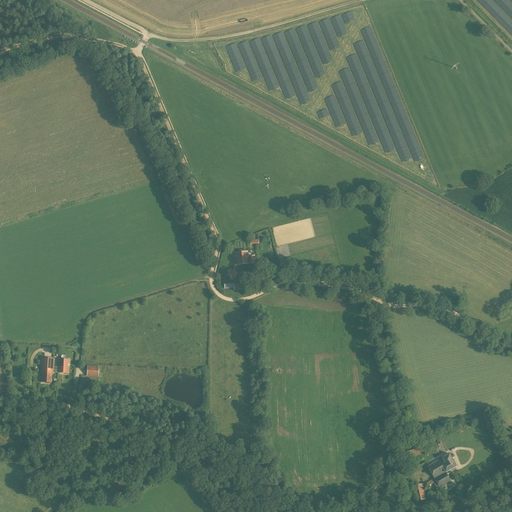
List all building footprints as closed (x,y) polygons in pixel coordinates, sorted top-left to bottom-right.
[(254,62),(256,61),(249,40),(240,43),(244,58),(249,56),(250,60),(253,59),(254,62)] [(236,42),(226,46),(236,70),(239,68),(240,69),(242,68),(240,64),(244,62),(236,42)] [(247,252),(236,253),(237,265),(255,263),(255,256),(248,256),(247,252)] [(229,274),(227,275),(230,280),(232,279),(233,280),(238,277),(233,269),(228,272),(229,274)] [(224,289),(233,288),(234,291),(244,290),(243,282),(224,283),(224,289)] [(57,373),(57,370),(53,370),(54,359),(42,358),(41,374),(42,374),(42,382),(51,383),(51,374),(53,374),(53,372),(57,373)] [(58,359),(57,370),(57,373),(68,373),(69,359),(58,359)] [(99,366),(87,365),(86,376),(98,377),(99,366)] [(419,444),(409,447),(411,456),(420,454),(419,444)] [(446,472),(457,466),(452,458),(454,457),(452,453),(450,455),(450,454),(428,466),(440,487),(450,481),(446,472)] [(423,484),(412,486),(416,501),(427,499),(423,484)]
